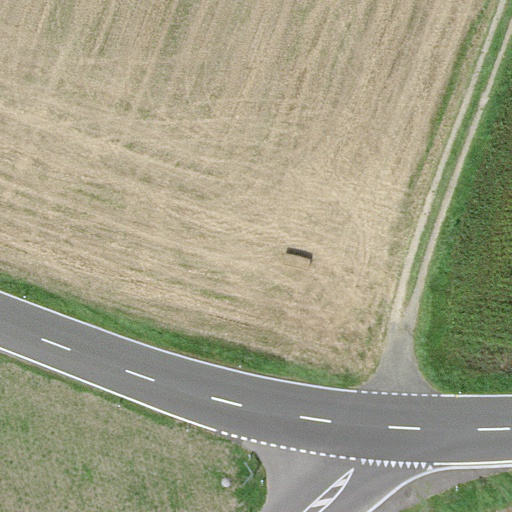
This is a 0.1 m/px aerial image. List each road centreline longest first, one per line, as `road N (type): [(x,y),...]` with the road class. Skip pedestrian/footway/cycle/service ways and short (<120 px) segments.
road 1 (track): [(511,21),(413,292),(404,349),(407,432)]
road 2 (tertiary): [(0,324),(213,400),(328,426),(407,432)]
road 3 (tertiary): [(407,432),(311,511)]
